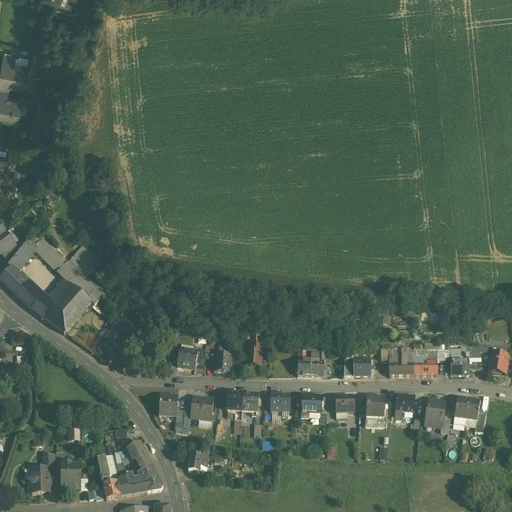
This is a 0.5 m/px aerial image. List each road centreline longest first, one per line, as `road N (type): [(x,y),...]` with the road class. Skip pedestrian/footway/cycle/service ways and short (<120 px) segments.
road 1 (residential): [(115,387),(427,381),(511,391)]
road 2 (residential): [(177,497),(0,511)]
road 3 (secondary): [(115,387),(163,454),(177,497)]
